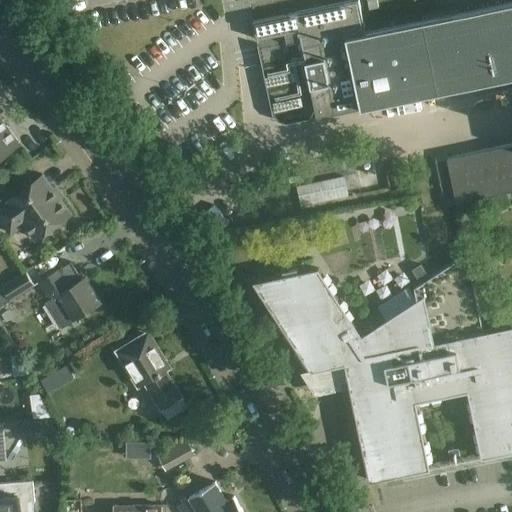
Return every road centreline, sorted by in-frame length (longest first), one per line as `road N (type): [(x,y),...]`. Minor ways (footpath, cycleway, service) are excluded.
road 1 (residential): [(320,511),(146,220),(0,18)]
road 2 (unknown): [(228,0),(256,116),(254,151),(212,207),(146,220)]
